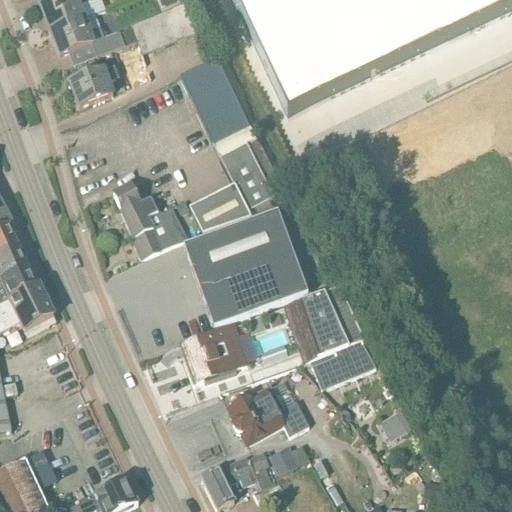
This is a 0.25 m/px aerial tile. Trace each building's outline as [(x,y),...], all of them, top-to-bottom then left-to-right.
[(79,10),(90,6),(88,0),(63,0),(65,1),(41,11),(50,35),(84,23),(79,10)] [(511,0),(230,0),(287,122),(511,16),(511,0)] [(176,12),(187,41),(202,36),(188,7),(176,12)] [(175,46),(187,41),(176,12),(164,16),(175,46)] [(164,50),(175,46),(164,16),(153,20),(164,50)] [(153,54),(164,50),(153,20),(142,24),(153,54)] [(100,31),(88,35),(84,23),(50,35),(59,60),(91,48),(96,61),(137,46),(131,31),(104,42),(100,31)] [(141,59),(153,54),(142,24),(130,29),(131,31),(137,46),(141,59)] [(79,112),(115,99),(110,85),(119,81),(115,70),(70,87),(79,112)] [(284,193),(258,144),(256,144),(250,131),(212,149),(233,190),(189,213),(202,239),(251,223),(248,216),(274,203),(272,199),(284,193)] [(161,256),(188,244),(172,211),(158,218),(151,203),(140,208),(132,190),(113,198),(142,264),(161,256)] [(0,233),(8,230),(13,227),(0,204),(0,233)] [(308,299),(278,216),(184,252),(215,334),(308,299)] [(0,259),(17,251),(8,230),(0,233),(0,259)] [(0,283),(27,271),(17,251),(0,259),(0,283)] [(0,309),(36,292),(27,271),(0,283),(0,309)] [(0,336),(20,327),(28,342),(49,331),(47,326),(54,322),(38,291),(36,292),(0,309),(0,336)] [(277,316),(297,372),(341,356),(317,302),(277,316)] [(214,385),(249,372),(235,331),(180,351),(194,389),(213,382),(214,385)] [(376,373),(363,350),(312,371),(321,395),(335,389),(376,373)] [(0,438),(11,436),(0,384),(0,438)] [(241,404),(235,407),(234,411),(228,415),(234,426),(233,431),(236,437),(241,439),(247,451),(284,432),(289,442),(309,432),(296,407),(283,414),(271,391),(246,405),(241,404)] [(411,435),(401,417),(381,428),(391,446),(411,435)] [(310,466),(301,451),(290,456),(288,452),(268,461),(277,481),(297,472),(310,466)] [(258,486),(254,477),(267,471),(260,457),(202,485),(214,511),(223,511),(235,506),(228,491),(241,486),(244,492),(258,486)] [(0,511),(46,511),(25,464),(7,472),(0,475),(0,511)] [(68,511),(132,511),(138,510),(126,485),(94,500),(68,511)] [(273,486),(252,496),(257,507),(278,497),(273,486)] [(445,490),(437,489),(427,487),(424,502),(442,506),(443,500),(445,490)]
